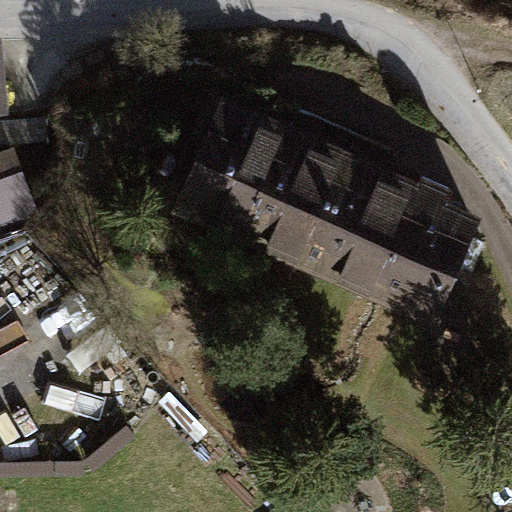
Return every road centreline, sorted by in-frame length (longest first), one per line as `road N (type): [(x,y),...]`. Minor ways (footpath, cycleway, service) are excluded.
road 1 (residential): [(511,181),(419,59),(357,20),(264,6),(0,15)]
road 2 (track): [(357,20),(511,49)]
